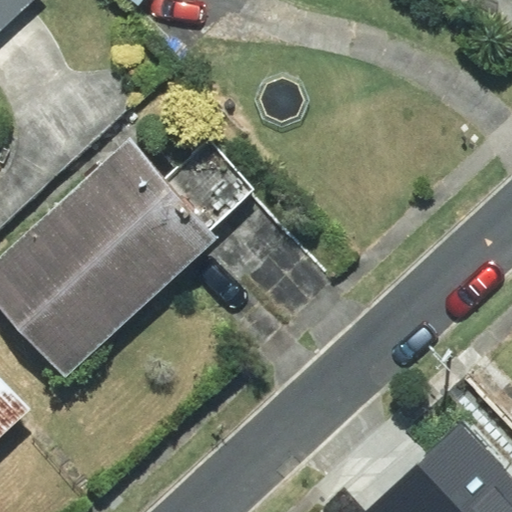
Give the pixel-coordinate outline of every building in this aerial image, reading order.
[(0,0),(0,22),(28,0),(0,0)] [(122,0),(134,8),(139,0),(122,0)] [(130,148),(0,266),(0,302),(67,376),(215,241),(130,148)] [(0,427),(19,410),(0,388),(0,427)] [(511,511),(511,452),(473,413),(370,511),(511,511)]
